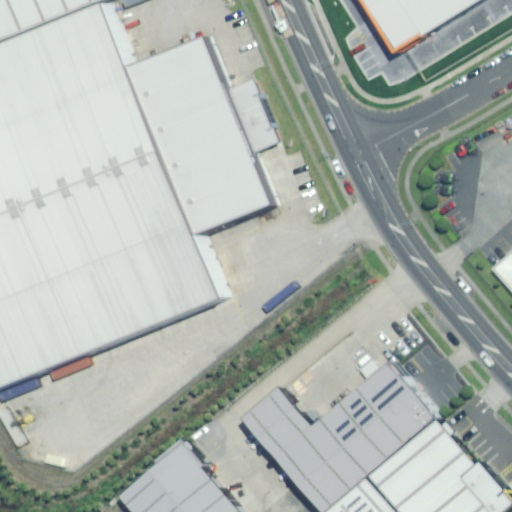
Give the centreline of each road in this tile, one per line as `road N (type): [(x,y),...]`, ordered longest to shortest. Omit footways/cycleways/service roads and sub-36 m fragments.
road 1 (secondary): [(359,151),(395,227),(511,371)]
road 2 (unclassified): [(511,68),(359,151)]
road 3 (secondary): [(285,0),(359,151)]
